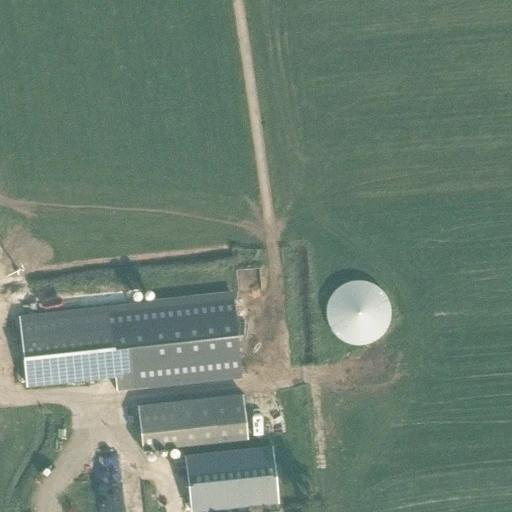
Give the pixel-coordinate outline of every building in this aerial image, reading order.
[(358,281),(355,281),(352,282),(349,282),(346,283),(344,284),(341,286),(338,288),(336,290),(334,292),(332,294),(330,296),(329,299),(327,302),(326,305),(326,308),(325,311),(325,314),(325,317),(326,320),(326,323),(327,325),(329,328),(330,331),(332,333),(334,336),(336,338),(338,340),(341,341),(344,343),(346,344),(349,345),(352,345),(355,346),(358,346),(361,346),(364,345),(367,344),(370,343),(373,342),(375,340),(378,339),(380,337),(382,334),(384,332),(386,329),(387,327),(388,324),(389,321),(389,318),(390,315),(390,312),(389,309),(389,306),(388,303),(387,300),(386,298),(384,295),(382,293),(380,290),(378,288),(375,287),(373,285),(370,284),(367,283),(364,282),(361,282),(358,281)] [(240,378),(232,296),(19,317),(25,382),(114,374),(115,390),(240,378)] [(246,439),(242,395),(137,406),(141,450),(246,439)] [(204,511),(278,504),(272,450),(186,460),(191,511),(204,511)] [(124,511),(139,511),(139,477),(113,478),(113,490),(123,490),(124,511)] [(99,480),(100,511),(114,511),(113,479),(99,480)]
